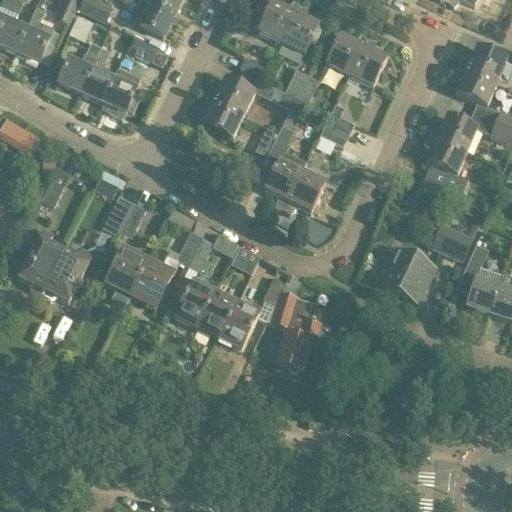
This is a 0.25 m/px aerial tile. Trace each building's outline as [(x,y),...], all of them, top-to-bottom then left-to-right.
[(0,35),(5,25),(13,3),(6,0),(4,0),(0,10),(0,35)] [(77,5),(66,0),(64,0),(54,23),(67,29),(77,5)] [(163,44),(174,22),(128,0),(127,0),(125,6),(146,16),(138,32),(163,44)] [(184,0),(128,0),(174,22),(184,0)] [(476,9),(480,0),(452,0),(449,5),(456,11),(463,2),(476,9)] [(94,7),(85,2),(80,13),(99,22),(104,12),(103,12),(104,9),(95,5),(94,7)] [(5,25),(0,35),(0,51),(17,59),(27,34),(26,34),(13,28),(22,7),(13,3),(5,25)] [(282,49),(301,10),(295,4),(287,13),(275,7),(259,38),(282,49)] [(305,61),(321,30),(307,23),(309,12),(301,10),(282,49),(305,61)] [(49,44),(54,34),(39,27),(44,16),(36,12),(26,34),(27,34),(17,59),(39,68),(50,44),(49,44)] [(84,45),(92,26),(77,19),(69,38),(84,45)] [(358,66),(369,44),(362,39),(355,47),(343,41),(327,71),(350,83),(358,66)] [(148,65),(155,52),(132,41),(126,54),(148,65)] [(373,94),(389,63),(375,57),(377,46),(369,44),(358,66),(350,83),(373,94)] [(81,99),(102,53),(92,48),(82,70),(70,64),(59,89),(81,99)] [(507,64),(477,51),(471,64),(461,64),(460,72),(497,88),(507,64)] [(113,83),(100,77),(109,56),(102,53),(81,99),(104,109),(125,63),(123,62),(113,83)] [(127,119),(138,94),(122,87),(131,66),(125,63),(104,109),(127,119)] [(263,86),(269,75),(246,63),(240,75),(263,86)] [(487,112),(497,88),(460,72),(454,78),(462,85),(456,99),(487,112)] [(297,104),(309,81),(297,75),(286,98),(297,104)] [(308,110),(320,86),(309,81),(297,104),(308,110)] [(256,99),(225,84),(219,97),(208,95),(207,104),(244,123),(256,99)] [(308,110),(297,104),(286,98),(280,109),(292,116),(303,121),(308,110)] [(233,146),(244,123),(207,104),(201,109),(209,117),(202,131),(233,146)] [(332,119),(326,131),(332,134),(350,142),(356,130),(341,123),(344,118),(335,113),(332,119)] [(292,116),(280,140),(268,163),(263,174),(264,174),(274,178),(265,197),(279,204),(277,214),(285,216),(293,200),(306,172),(308,169),(285,158),(303,121),(292,116)] [(511,135),(511,121),(500,117),(495,128),(511,135)] [(0,128),(0,142),(32,158),(41,140),(4,121),(0,128)] [(467,158),(477,133),(447,121),(442,134),(431,133),(430,141),(467,158)] [(511,149),(511,135),(495,128),(490,140),(511,149)] [(344,154),(350,142),(332,134),(326,131),(321,142),(344,154)] [(256,157),(268,163),(279,140),(267,134),(256,157)] [(459,205),(468,186),(457,181),(467,158),(430,141),(430,142),(425,148),(432,155),(427,168),(432,170),(423,189),(459,205)] [(54,158),(42,159),(43,175),(55,174),(54,158)] [(70,179),(57,172),(41,204),(53,211),(70,179)] [(293,200),(285,216),(291,221),(298,213),(312,220),(327,189),(314,183),(317,177),(306,172),(293,200)] [(99,184),(122,196),(127,186),(104,174),(99,184)] [(406,191),(400,206),(414,212),(421,198),(406,191)] [(119,237),(133,208),(119,201),(103,233),(116,240),(118,236),(119,237)] [(131,243),(146,214),(133,208),(119,237),(131,243)] [(463,263),(481,223),(475,220),(466,240),(444,230),(435,250),(463,263)] [(41,301),(44,294),(60,262),(63,255),(50,248),(54,240),(43,235),(19,284),(29,289),(31,295),(41,301)] [(188,272),(194,261),(203,243),(191,237),(177,265),(166,260),(161,271),(149,265),(131,300),(156,312),(174,277),(178,267),(188,272)] [(200,277),(214,248),(203,243),(194,261),(188,272),(200,277)] [(126,310),(131,300),(149,265),(123,252),(106,288),(117,293),(112,304),(126,310)] [(235,260),(231,268),(250,278),(254,271),(258,262),(249,257),(239,252),(235,260)] [(466,311),(489,318),(492,311),(499,290),(478,283),(481,273),(488,257),(475,252),(455,297),(469,301),(466,311)] [(68,308),(92,258),(82,253),(78,262),(63,255),(60,262),(44,294),(41,301),(51,306),(58,303),(68,308)] [(418,308),(435,273),(394,253),(377,288),(418,308)] [(511,325),(511,324),(511,282),(502,279),(492,311),(489,318),(511,325)] [(273,282),(263,304),(264,305),(274,309),(284,288),(273,282)] [(197,334),(215,298),(192,287),(175,323),(197,334)] [(219,344),(224,334),(237,308),(215,298),(197,334),(219,344)] [(314,350),(321,328),(306,324),(311,307),(282,298),(273,328),(286,332),(276,369),(287,372),(289,375),(296,377),(299,375),(302,376),(310,349),(314,350)] [(338,303),(334,313),(344,317),(348,306),(338,303)] [(241,355),(258,319),(237,308),(224,334),(219,344),(241,355)] [(350,337),(355,326),(348,323),(343,334),(350,337)]
